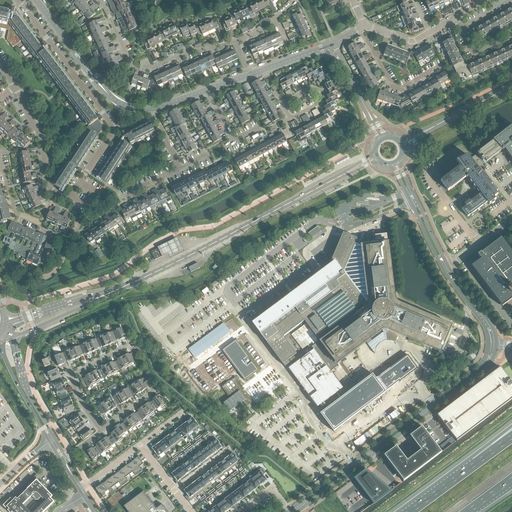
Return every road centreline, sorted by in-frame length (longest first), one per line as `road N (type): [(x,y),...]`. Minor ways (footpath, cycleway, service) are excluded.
road 1 (tertiary): [(297,511),(484,370),(497,344)]
road 2 (tertiary): [(490,344),(472,372),(289,510)]
road 3 (secondary): [(105,294),(339,176)]
road 4 (residential): [(55,192),(73,197),(114,129),(76,79)]
road 5 (residential): [(101,431),(69,375),(129,344)]
